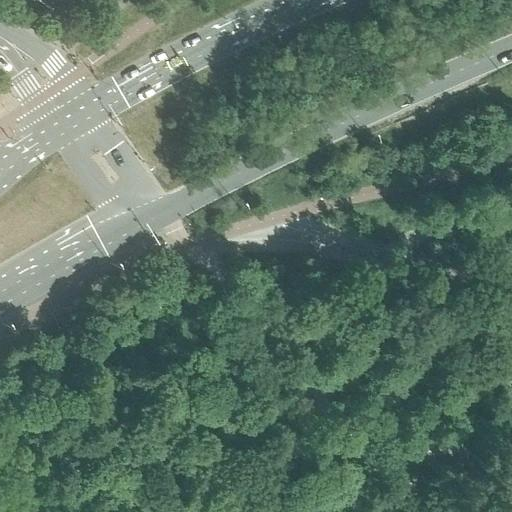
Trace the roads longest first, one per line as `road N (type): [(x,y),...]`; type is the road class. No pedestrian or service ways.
road 1 (unknown): [(511,383),(348,318),(294,306),(220,344),(197,378),(201,432),(323,511)]
road 2 (primary): [(153,216),(511,49)]
road 3 (primary): [(319,0),(93,116)]
road 4 (unknown): [(201,432),(122,378),(57,301)]
road 5 (primary): [(0,299),(122,232)]
road 6 (residential): [(93,116),(70,79),(56,0)]
